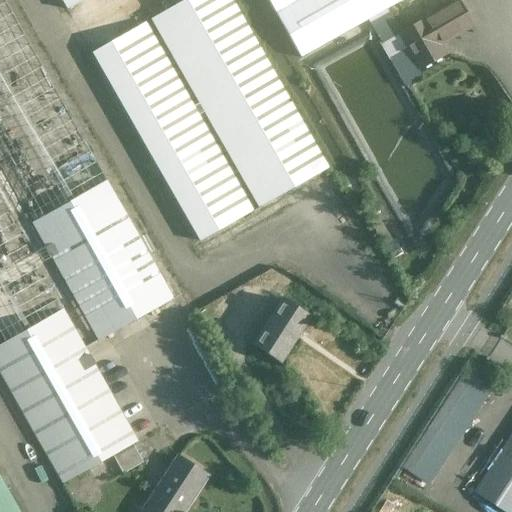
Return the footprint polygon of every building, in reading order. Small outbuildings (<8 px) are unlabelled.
[(118,452),(132,444),(150,433),(98,340),(172,298),(3,0),(0,0),(0,371),(62,482),(118,452)] [(61,0),(67,10),(83,0),(184,0),(150,19),(258,208),(326,170),(230,0),(61,0)] [(268,0),(301,58),(402,0),(268,0)] [(438,45),(471,26),(457,1),(424,20),(399,34),(420,68),(444,54),(438,45)] [(92,53),(199,241),(253,211),(145,22),(92,53)] [(254,345),(279,361),(308,316),(282,299),(254,345)] [(465,367),(404,466),(432,483),(493,384),(465,367)] [(511,511),(511,433),(474,492),(503,511),(511,511)] [(142,462),(132,444),(118,452),(128,470),(142,462)] [(177,456),(143,508),(148,511),(182,511),(206,476),(177,456)] [(0,511),(20,511),(0,475),(0,511)]
